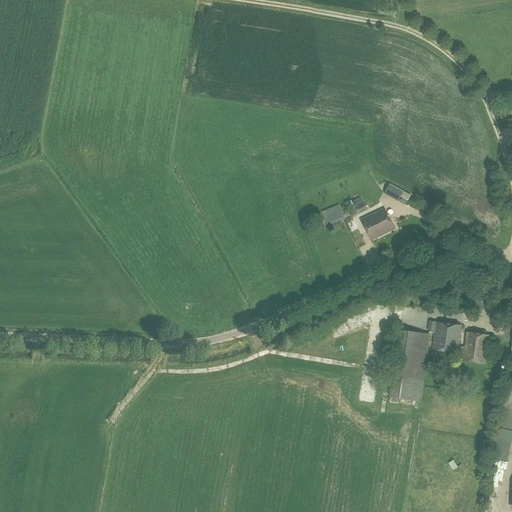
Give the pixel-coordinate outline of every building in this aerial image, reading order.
[(403,191),(390,184),(384,194),(398,201),(400,196),(403,191)] [(364,203),(354,207),(358,215),(367,210),(364,203)] [(339,205),(327,210),(333,224),(344,219),(339,205)] [(385,209),(373,214),(383,234),(395,228),(385,209)] [(383,234),(373,214),(361,220),(371,240),(383,234)] [(431,305),(448,307),(449,298),(432,296),(431,305)] [(433,351),(444,352),(458,353),(462,325),(437,322),(429,321),(428,331),(436,332),(433,351)] [(410,331),(399,330),(390,397),(400,399),(422,402),(431,334),(410,331)] [(465,347),(462,347),(461,354),(465,354),(464,361),(485,364),(488,335),(467,332),(465,347)] [(442,363),(444,352),(433,351),(432,362),(442,363)] [(511,383),(507,383),(501,407),(496,428),(510,431),(511,422),(511,383)]
